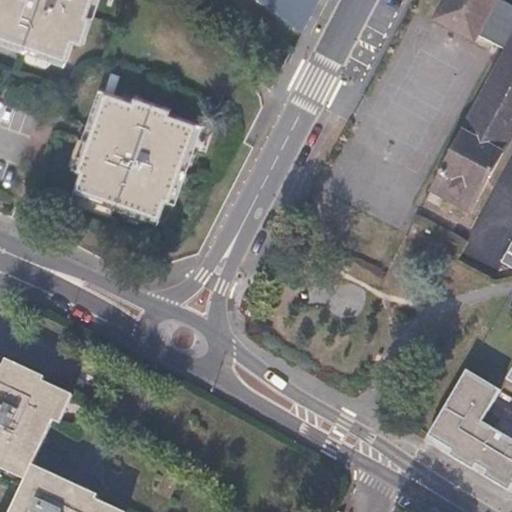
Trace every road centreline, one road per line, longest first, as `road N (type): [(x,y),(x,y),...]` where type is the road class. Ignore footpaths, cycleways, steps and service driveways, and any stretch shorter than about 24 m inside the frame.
road 1 (secondary): [(193,364),(445,498)]
road 2 (secondary): [(445,498),(401,459),(220,338)]
road 3 (residential): [(241,225),(358,0)]
road 4 (secondary): [(36,265),(155,345)]
road 5 (secondary): [(159,308),(36,265)]
